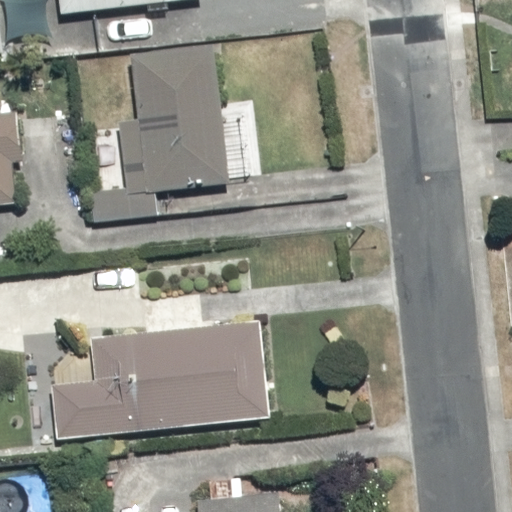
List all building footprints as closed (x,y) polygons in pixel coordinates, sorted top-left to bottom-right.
[(69,0),(71,17),(102,14),(104,53),(148,50),(145,11),(215,6),(214,0),(69,0)] [(6,4),(0,4),(0,58),(39,56),(38,30),(8,32),(6,4)] [(131,119),(135,188),(100,192),(103,221),(168,213),(166,191),(264,181),(256,98),(230,101),(228,52),(139,56),(143,118),(131,119)] [(25,112),(0,113),(0,203),(30,202),(25,112)] [(31,398),(62,395),(65,438),(282,422),(275,325),(102,338),(105,380),(86,381),(82,334),(27,338),(31,398)] [(216,499),(216,511),(298,511),(298,497),(216,499)]
